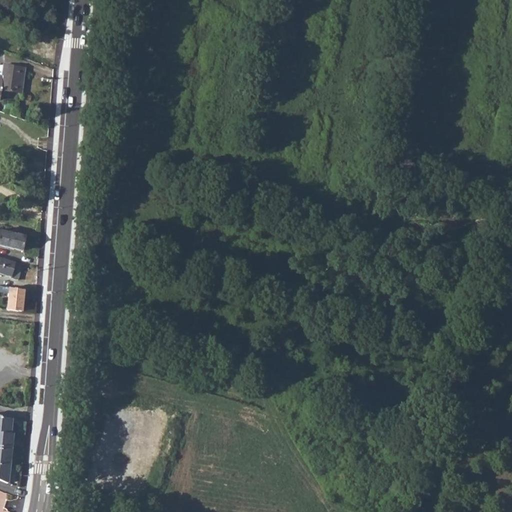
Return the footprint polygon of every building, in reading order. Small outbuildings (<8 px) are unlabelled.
[(21,93),(24,68),(4,65),(4,67),(3,77),(0,76),(0,100),(0,101),(2,90),(21,93)] [(0,245),(22,250),(25,236),(0,230),(0,245)] [(19,280),(23,265),(0,258),(0,273),(10,277),(10,278),(19,280)] [(9,287),(7,309),(23,311),(25,288),(9,287)] [(0,481),(8,484),(12,434),(10,434),(12,419),(0,416),(0,481)]
